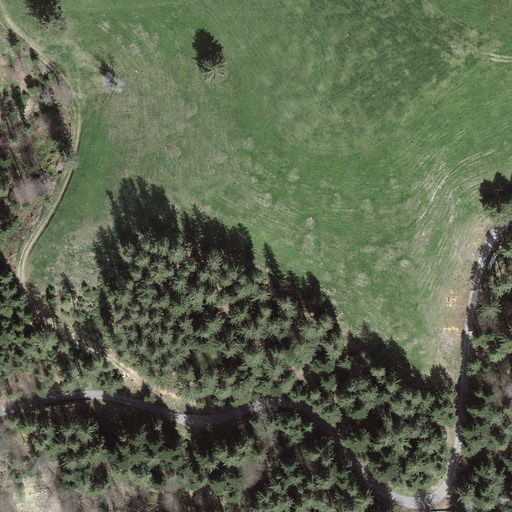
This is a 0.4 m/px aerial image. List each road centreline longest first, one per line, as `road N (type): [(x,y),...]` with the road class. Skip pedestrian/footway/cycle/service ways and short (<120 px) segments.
road 1 (unclassified): [(511,220),(483,255),(454,463),(446,485),(425,500),(386,493),(323,422),(282,401),(205,418),(78,393),(0,411)]
road 2 (track): [(3,14),(61,78),(77,114),(68,172),(23,256),(21,280),(44,321),(90,346)]
